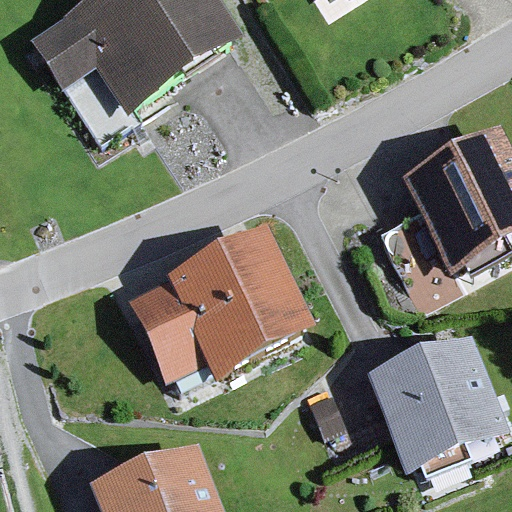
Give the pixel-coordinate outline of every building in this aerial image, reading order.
[(241,49),(209,0),(113,0),(31,53),(63,104),(96,82),(124,125),(241,49)] [(321,0),(329,12),(347,0),(321,0)] [(511,252),(511,159),(503,142),(404,193),(452,285),(511,252)] [(268,243),(126,313),(166,394),(208,373),(218,393),(318,344),(268,243)] [(473,350),(368,392),(406,486),(511,444),(473,350)] [(220,511),(200,459),(91,502),(94,511),(220,511)]
